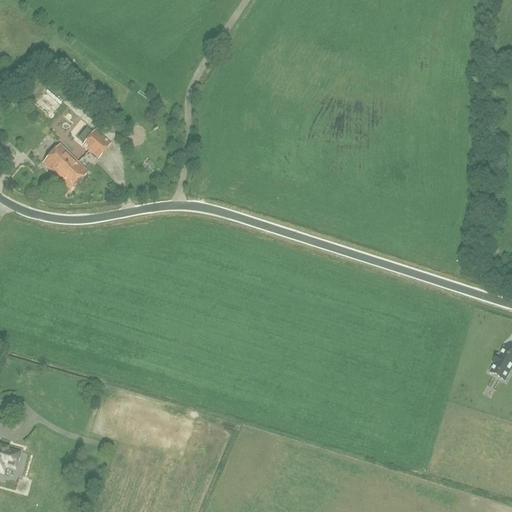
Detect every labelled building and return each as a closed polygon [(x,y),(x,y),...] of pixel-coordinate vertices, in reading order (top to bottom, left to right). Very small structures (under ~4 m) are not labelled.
[(46,90),(35,104),(50,117),(62,103),(46,90)] [(84,143),(82,146),(98,159),(110,144),(95,131),(93,133),(84,143)] [(71,191),(88,173),(60,145),(43,164),(71,191)] [(505,382),(511,370),(511,353),(504,349),(499,357),(498,356),(493,364),(495,365),(490,373),(505,382)] [(16,463),(18,457),(6,453),(7,449),(0,446),(0,473),(4,471),(5,467),(12,469),(15,462),(16,463)]
